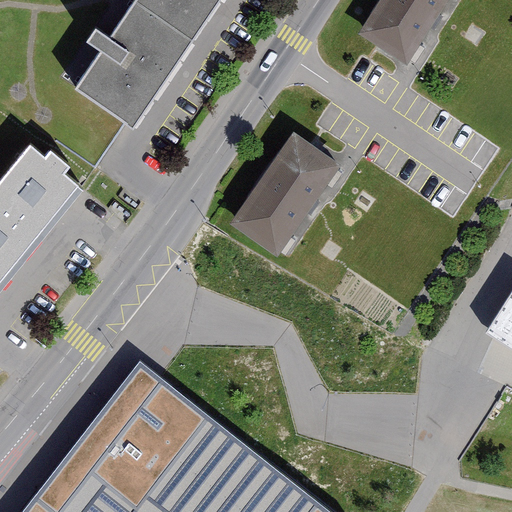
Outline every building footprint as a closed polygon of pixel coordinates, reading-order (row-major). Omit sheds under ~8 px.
[(223,0),(140,0),(81,86),(138,125),(162,90),(218,9),(223,0)] [(466,0),(383,0),(368,25),(428,62),(466,0)] [(352,159),(296,121),(236,209),(292,247),(352,159)] [(88,190),(36,147),(0,190),(0,295),(20,271),(58,225),(88,190)] [(511,307),(495,335),(511,345),(511,307)] [(328,511),(158,379),(141,365),(24,511),(328,511)]
